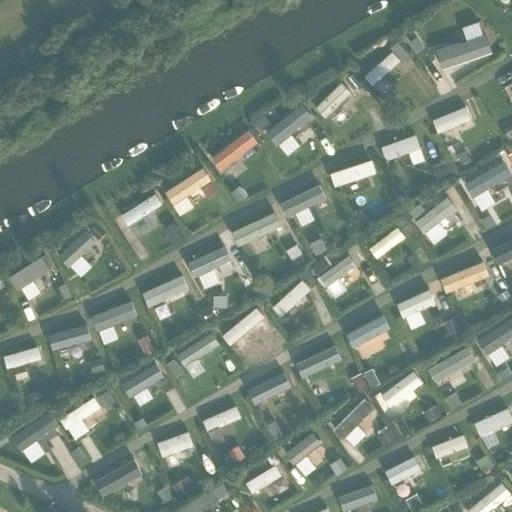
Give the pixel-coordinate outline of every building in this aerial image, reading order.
[(434,25),(421,34),(447,68),(460,59),(434,25)] [(363,76),(373,88),(403,61),(392,50),(363,76)] [(313,106),(326,120),(354,94),(341,80),(313,106)] [(439,141),(474,128),(466,106),(431,119),(439,141)] [(285,157),(314,138),(297,112),(268,131),(285,157)] [(210,158),(223,173),(259,142),(246,127),(210,158)] [(381,144),(388,166),(422,156),(416,134),(381,144)] [(372,158),(330,170),(336,189),(377,177),(372,158)] [(202,167),(173,188),(182,201),(211,179),(202,167)] [(473,198),(504,183),(497,169),(466,184),(473,198)] [(156,192),(121,213),(129,228),(165,206),(156,192)] [(418,217),(435,242),(445,235),(436,222),(452,212),(443,199),(418,217)] [(488,226),(498,218),(490,208),(480,215),(488,226)] [(238,241),(277,225),(273,213),(233,229),(238,241)] [(176,219),(164,226),(174,242),(186,234),(176,219)] [(396,224),(368,248),(380,261),(407,238),(396,224)] [(75,269),(100,242),(87,230),(62,256),(75,269)] [(188,261),(196,279),(234,262),(222,236),(195,248),(199,256),(188,261)] [(511,242),(496,248),(501,263),(511,259),(511,242)] [(350,253),(318,274),(334,298),(347,289),(340,279),(359,267),(350,253)] [(41,254),(12,273),(23,289),(52,271),(41,254)] [(439,277),(447,296),(491,277),(483,259),(439,277)] [(176,306),(189,301),(178,275),(150,287),(167,326),(182,319),(176,306)] [(302,279),(271,306),(282,318),(313,291),(302,279)] [(396,301),(404,319),(438,305),(430,286),(396,301)] [(227,310),(226,292),(213,292),(214,311),(227,310)] [(91,315),(99,334),(138,318),(130,299),(91,315)] [(231,348),(267,319),(256,306),(221,335),(231,348)] [(511,316),(483,338),(493,351),(511,336),(511,316)] [(372,323),(351,331),(359,353),(381,345),(372,323)] [(57,348),(91,339),(86,324),(53,333),(57,348)] [(187,368),(224,349),(214,331),(177,350),(187,368)] [(145,355),(156,350),(148,333),(137,338),(145,355)] [(6,369),(42,362),(39,346),(3,353),(6,369)] [(299,358),(309,384),(341,372),(331,346),(299,358)] [(427,369),(433,378),(452,365),(446,356),(427,369)] [(389,412),(425,385),(413,369),(377,396),(389,412)] [(358,394),(370,388),(361,371),(350,377),(358,394)] [(254,400),(290,387),(285,373),(249,386),(254,400)] [(148,375),(126,389),(141,412),(163,398),(148,375)] [(346,441),(378,406),(364,393),(332,428),(346,441)] [(69,434),(104,412),(94,396),(59,417),(69,434)] [(236,403),(203,418),(209,432),(242,417),(236,403)] [(481,438),(511,424),(511,415),(508,406),(474,421),(481,438)] [(387,425),(377,437),(388,447),(399,436),(387,425)] [(294,464),(323,444),(313,430),(285,451),(294,464)] [(162,457),(194,450),(190,431),(158,439),(162,457)] [(437,461),(469,450),(463,434),(432,445),(437,461)] [(238,444),(227,451),(234,462),(245,455),(238,444)] [(397,465),(402,481),(414,477),(414,478),(432,473),(426,456),(397,465)] [(137,459),(94,479),(103,496),(145,476),(137,459)] [(255,495),(283,477),(274,463),(246,482),(255,495)] [(466,511),(491,511),(511,494),(511,493),(500,480),(465,511),(466,511)] [(344,511),(379,503),(374,484),(339,492),(344,511)] [(213,491),(179,504),(182,511),(201,511),(219,505),(213,491)]
